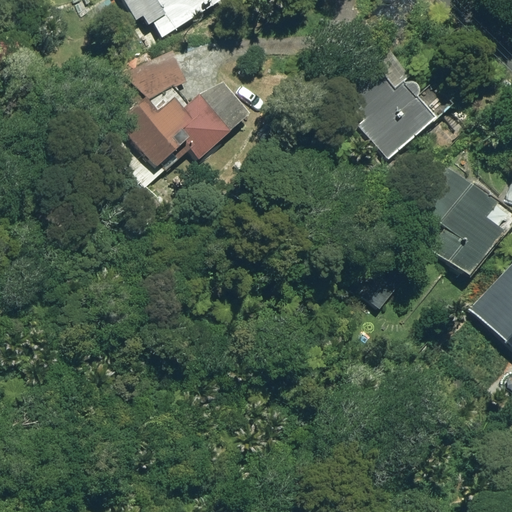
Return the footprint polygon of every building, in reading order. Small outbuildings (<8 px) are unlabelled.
[(156,25),(164,39),(232,0),(124,0),(138,22),(144,18),(150,28),(156,25)] [(125,75),(140,107),(148,104),(151,102),(151,103),(190,84),(175,52),(125,75)] [(342,103),(392,164),(442,123),(423,102),(424,101),(425,99),(425,98),(426,95),(425,94),(425,92),(424,91),(423,89),(422,89),(420,88),(418,87),(416,87),(415,87),(413,87),(412,87),(410,88),(408,86),(400,94),(380,72),(342,103)] [(122,125),(162,172),(191,148),(202,162),(254,118),(224,82),(187,113),(179,103),(163,116),(151,103),(151,102),(148,104),(122,125)] [(401,223),(474,283),(511,237),(492,222),(503,208),(477,187),(474,189),(448,167),(401,223)] [(511,269),(474,309),(511,344),(511,269)]
